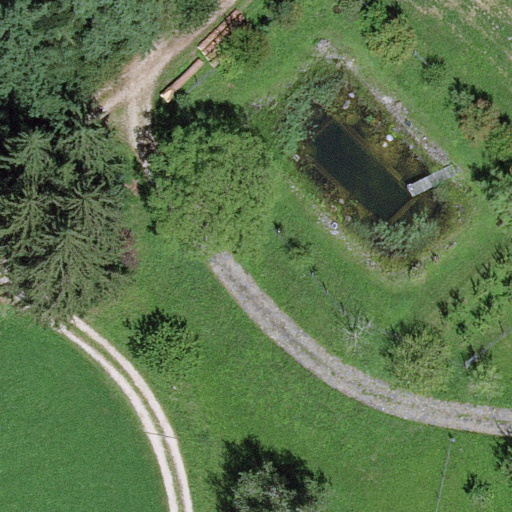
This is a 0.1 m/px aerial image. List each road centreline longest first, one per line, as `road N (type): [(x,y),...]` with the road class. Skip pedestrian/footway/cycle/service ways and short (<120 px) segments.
road 1 (track): [(0,234),(27,158),(221,0)]
road 2 (track): [(184,511),(178,469),(143,400),(70,329),(5,297),(0,277)]
